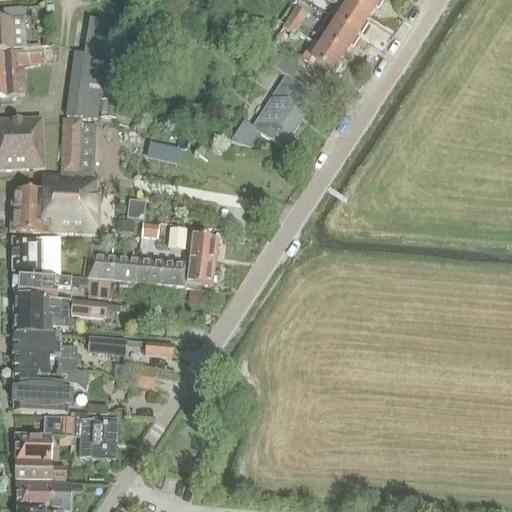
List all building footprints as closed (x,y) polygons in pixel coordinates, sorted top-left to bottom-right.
[(370,16),(344,0),(325,0),(326,0),(343,11),(336,22),(357,36),(370,16)] [(344,0),(370,16),(380,0),(344,0)] [(296,9),(289,20),(299,26),(303,20),(306,16),(296,9)] [(344,55),(357,36),(336,22),(330,18),(317,37),(344,55)] [(0,53),(11,52),(25,51),(23,20),(0,21),(0,53)] [(289,20),(282,30),(293,36),(299,26),(289,20)] [(72,97),(69,121),(81,122),(96,124),(98,98),(114,100),(126,27),(94,21),(88,56),(81,98),(72,97)] [(238,28),(229,41),(256,58),(253,63),(273,75),(275,73),(281,62),(282,61),(263,48),(265,45),(265,44),(238,28)] [(344,55),(317,37),(314,42),(320,46),(318,50),(311,46),(302,61),(311,67),(313,64),(331,75),(333,73),(335,74),(342,64),(339,63),(344,55)] [(17,54),(4,55),(6,98),(20,97),(24,97),(23,70),(43,67),(42,49),(22,52),(22,53),(17,54)] [(252,83),(258,74),(251,69),(244,79),(252,83)] [(243,123),(228,146),(250,152),(260,136),(273,144),(283,151),(289,141),(317,99),(294,84),(292,83),(285,78),(285,79),(266,109),(252,129),(243,123)] [(101,102),(100,121),(114,121),(115,103),(101,102)] [(0,173),(44,171),(41,121),(0,123),(0,173)] [(62,121),(60,178),(79,179),(81,127),(81,123),(81,122),(69,121),(67,121),(62,121)] [(190,155),(146,148),(144,164),(187,171),(190,155)] [(11,193),(11,214),(40,215),(41,209),(81,210),(82,196),(100,197),(100,195),(96,195),(97,179),(79,179),(60,178),(43,178),(41,194),(11,193)] [(40,215),(11,214),(10,235),(98,239),(100,197),(82,196),(81,210),(41,209),(40,215)] [(129,203),(126,221),(142,223),(145,205),(129,203)] [(117,224),(117,233),(132,234),(132,224),(117,224)] [(141,227),(140,241),(157,243),(158,229),(141,227)] [(187,263),(213,265),(216,241),(189,238),(187,263)] [(54,277),(54,242),(38,242),(12,243),(12,275),(54,277)] [(111,284),(113,260),(90,258),(88,281),(88,282),(90,282),(110,283),(111,284)] [(111,284),(135,286),(137,262),(113,260),(111,284)] [(160,288),(162,264),(137,262),(135,286),(160,288)] [(210,289),(213,265),(187,263),(186,266),(183,293),(200,295),(201,288),(210,289)] [(183,290),(186,266),(162,264),(160,288),(183,290)] [(70,289),(71,279),(46,278),(15,276),(14,282),(12,282),(11,292),(14,292),(14,298),(37,300),(56,302),(57,289),(70,290),(70,289)] [(110,283),(90,282),(88,282),(88,281),(71,279),(70,289),(88,291),(87,302),(108,304),(110,283)] [(189,305),(199,306),(200,295),(190,294),(189,305)] [(103,321),(105,307),(76,305),(56,302),(37,300),(14,298),(13,298),(13,317),(51,320),(52,312),(71,314),(71,318),(103,321)] [(154,329),(168,330),(170,316),(155,315),(154,329)] [(60,339),(60,337),(51,336),(52,329),(68,330),(68,322),(51,320),(13,317),(12,336),(60,339)] [(76,374),(76,351),(59,349),(60,339),(12,336),(12,360),(49,361),(58,361),(57,373),(57,374),(75,374),(76,374)] [(88,357),(124,360),(125,344),(89,341),(88,357)] [(144,357),(171,360),(173,348),(145,346),(144,357)] [(48,380),(48,377),(49,361),(12,360),(13,385),(36,385),(36,380),(48,380)] [(157,375),(126,369),(124,379),(133,380),(131,388),(153,392),(157,375)] [(75,387),(85,394),(86,388),(87,383),(87,375),(76,374),(57,374),(57,373),(55,373),(55,386),(36,385),(13,385),(13,414),(67,417),(67,414),(75,413),(76,398),(67,394),(68,387),(75,387)] [(107,409),(87,408),(86,417),(89,417),(106,418),(107,409)] [(89,417),(86,417),(73,417),(72,436),(80,437),(79,461),(114,463),(116,424),(89,423),(89,417)] [(72,421),(59,420),(57,439),(71,440),(71,431),(72,421)] [(50,464),(50,441),(50,438),(14,437),(15,464),(50,464)] [(15,464),(15,483),(51,483),(51,485),(64,485),(64,470),(50,470),(50,464),(15,464)] [(16,487),(16,511),(69,511),(70,492),(74,492),(74,487),(70,487),(51,487),(16,487)]
